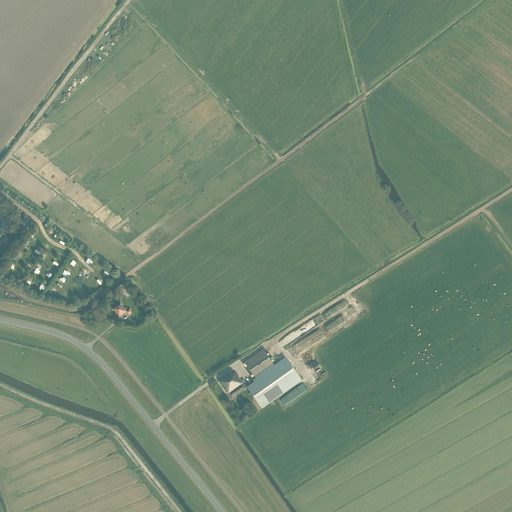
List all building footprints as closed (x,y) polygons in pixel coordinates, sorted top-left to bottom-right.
[(25,217),(20,224),(25,228),(31,221),(25,217)] [(127,291),(122,295),(126,299),(131,296),(127,291)] [(121,304),(114,309),(119,317),(126,312),(128,315),(133,312),(131,309),(129,310),(129,309),(128,310),(127,308),(125,309),(121,304)] [(263,349),(244,362),(256,380),(254,381),(255,383),(247,388),(261,408),(301,380),(287,359),(275,367),(263,349)] [(236,375),(233,371),(219,382),(232,399),(246,389),(237,375),(236,375)]
